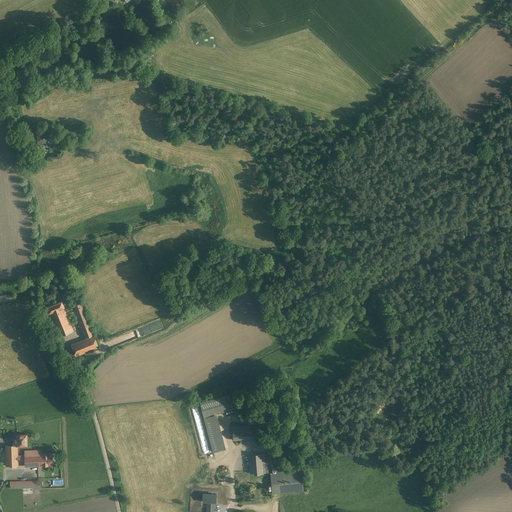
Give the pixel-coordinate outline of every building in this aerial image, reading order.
[(49,130),(37,133),(38,139),(43,138),(43,141),(46,140),(47,144),(58,141),(56,132),(49,133),(49,130)] [(0,302),(13,301),(12,294),(0,295),(0,302)] [(61,301),(47,307),(59,336),(73,331),(67,316),(66,312),(61,301)] [(82,301),(71,305),(73,309),(66,312),(67,316),(75,313),(85,339),(71,344),(76,356),(95,348),(88,331),(92,329),(82,301)] [(60,366),(50,341),(45,343),(49,355),(56,373),(64,370),(62,365),(60,366)] [(49,355),(45,343),(41,344),(39,345),(43,357),(49,355)] [(229,394),(200,402),(213,451),(224,449),(214,414),(233,409),(229,394)] [(250,425),(232,426),(233,440),(260,438),(259,429),(251,430),(250,425)] [(27,434),(17,434),(17,438),(16,438),(16,439),(14,440),(14,445),(16,445),(17,445),(27,445),(27,434)] [(17,456),(17,445),(16,445),(14,445),(6,445),(6,466),(18,466),(18,461),(26,461),(26,465),(43,465),(42,455),(41,455),(41,451),(25,451),(25,455),(17,456)] [(274,452),(262,453),(264,473),(270,473),(272,493),(304,491),(302,470),(278,472),(278,467),(275,467),(274,452)] [(262,453),(249,454),(251,483),(264,482),(264,473),(262,453)] [(52,454),(42,455),(43,465),(52,465),(52,454)] [(214,511),(215,493),(201,492),(201,502),(206,502),(206,511),(214,511)]
